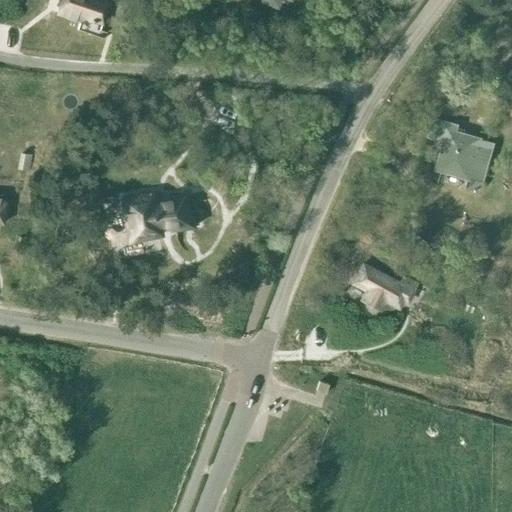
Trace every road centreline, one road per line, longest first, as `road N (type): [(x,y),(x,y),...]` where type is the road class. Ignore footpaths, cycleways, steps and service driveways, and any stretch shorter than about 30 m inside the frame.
road 1 (unclassified): [(368,99),(317,83),(0,54)]
road 2 (unclassified): [(254,358),(368,99)]
road 3 (tertiary): [(0,315),(254,358)]
road 4 (tertiary): [(200,511),(254,358)]
road 5 (unclassified): [(368,99),(440,0)]
